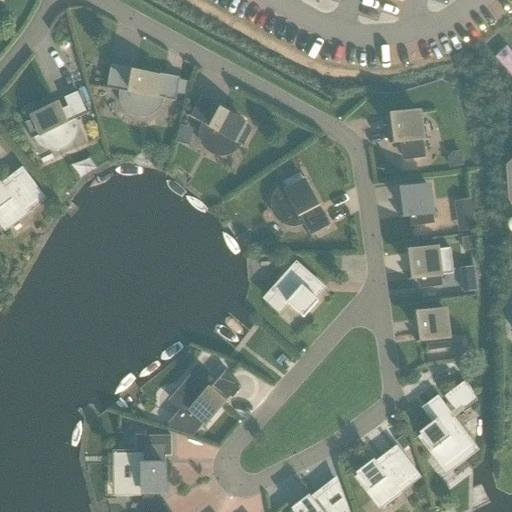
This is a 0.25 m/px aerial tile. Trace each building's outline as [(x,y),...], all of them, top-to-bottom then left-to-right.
[(63,75),(77,71),(70,47),(56,51),(63,75)] [(103,88),(103,89),(121,92),(121,95),(121,97),(121,98),(121,100),(122,102),(122,104),(123,105),(123,106),(124,107),(125,109),(126,110),(127,111),(129,112),(130,113),(132,115),(133,115),(134,115),(135,116),(136,116),(137,116),(138,116),(140,117),(141,117),(143,117),(144,116),(145,116),(146,116),(147,116),(148,115),(149,115),(151,114),(152,114),(154,112),(155,111),(157,109),(158,108),(159,107),(159,106),(160,105),(160,104),(161,103),(161,102),(161,101),(161,100),(175,102),(180,79),(164,76),(163,79),(135,74),(124,72),(125,68),(111,66),(107,88),(103,88)] [(74,124),(73,121),(90,114),(89,113),(87,114),(77,93),(64,99),(70,112),(60,116),(56,106),(33,117),(41,135),(31,139),(31,140),(36,138),(38,141),(38,142),(40,144),(41,146),(44,147),(45,148),(48,149),(49,149),(51,150),(55,150),(57,150),(59,150),(62,149),(64,148),(66,147),(67,146),(69,144),(70,143),(72,141),(73,139),(73,137),(74,135),(75,133),(75,130),(75,129),(75,127),(74,124)] [(188,116),(187,117),(203,126),(202,127),(202,128),(201,130),(201,132),(201,134),(201,135),(201,137),(201,138),(201,140),(201,141),(202,142),(202,144),(203,145),(204,146),(204,147),(205,149),(206,150),(207,151),(209,152),(211,153),(212,154),(213,154),(215,155),(217,156),(218,156),(220,156),(221,156),(222,156),(224,156),(225,156),(226,155),(227,155),(228,155),(229,155),(230,154),(231,154),(231,153),(232,153),(234,152),(235,151),(235,150),(236,149),(237,149),(238,148),(238,147),(239,146),(239,145),(243,148),(244,146),(253,130),(243,125),(244,124),(222,112),(217,121),(207,116),(214,104),(201,97),(190,117),(188,116)] [(418,113),(393,116),(396,143),(390,144),(390,145),(402,144),(404,160),(423,157),(421,141),(428,140),(428,139),(421,140),(418,113)] [(180,118),(173,137),(189,143),(196,124),(180,118)] [(452,153),(448,158),(448,168),(462,168),(462,153),(452,153)] [(42,198),(22,172),(2,187),(0,183),(0,221),(7,230),(25,216),(22,213),(42,198)] [(272,204),(272,206),(272,208),(273,208),(273,209),(273,210),(273,211),(273,212),(274,213),(274,214),(274,215),(275,215),(275,216),(276,217),(276,218),(277,218),(277,219),(278,220),(279,221),(280,221),(280,222),(281,222),(281,223),(282,223),(283,224),(284,224),(285,225),(286,225),(287,225),(288,226),(289,226),(290,226),(291,226),(292,226),(293,226),(294,226),(295,226),(296,226),(297,226),(298,226),(299,225),(300,225),(301,225),(302,224),(311,240),(312,240),(310,237),(331,226),(324,214),(312,220),(307,211),(316,206),(305,183),(304,184),(300,175),(283,184),(282,183),(281,183),(283,188),(282,189),(281,189),(280,190),(279,191),(278,192),(277,193),(276,194),(275,195),(274,197),(274,199),(273,200),(273,201),(273,203),(272,204)] [(428,187),(403,190),(406,217),(400,218),(400,219),(411,218),(413,228),(432,225),(431,215),(438,214),(438,213),(431,214),(428,187)] [(471,200),(454,203),(456,218),(473,216),(471,200)] [(473,238),(462,239),(462,252),(474,251),(473,238)] [(436,249),(411,253),(414,279),(408,280),(408,281),(420,280),(421,290),(440,287),(439,277),(446,276),(446,275),(439,276),(436,249)] [(323,289),(297,266),(297,267),(298,269),(290,278),(287,275),(286,275),(290,278),(273,297),(271,301),(271,305),(273,308),(277,310),(281,310),(284,308),(287,305),(303,319),(318,302),(314,299),(323,289)] [(476,292),(475,283),(461,284),(462,293),(476,292)] [(444,311),(419,315),(422,341),(416,342),(416,343),(428,342),(429,352),(449,349),(447,339),(454,338),(454,337),(447,338),(444,311)] [(183,411),(169,428),(194,435),(205,423),(207,424),(223,405),(220,403),(227,395),(232,400),(242,389),(225,374),(227,371),(226,370),(214,384),(199,371),(172,401),(183,411)] [(476,401),(463,383),(444,397),(454,410),(460,405),(464,410),(476,401)] [(471,444),(450,417),(438,399),(424,409),(434,423),(419,434),(444,468),(462,454),(459,450),(469,443),(470,445),(471,444)] [(113,498),(167,496),(166,457),(171,457),(171,437),(144,437),(144,436),(136,436),(136,451),(113,452),(113,498)] [(403,436),(395,441),(402,451),(410,446),(403,436)] [(373,461),(356,475),(381,508),(399,494),(396,490),(416,475),(396,450),(376,465),(373,461)] [(348,511),(334,478),(333,479),(334,483),(312,500),(309,496),(291,510),(292,511),(348,511)]
